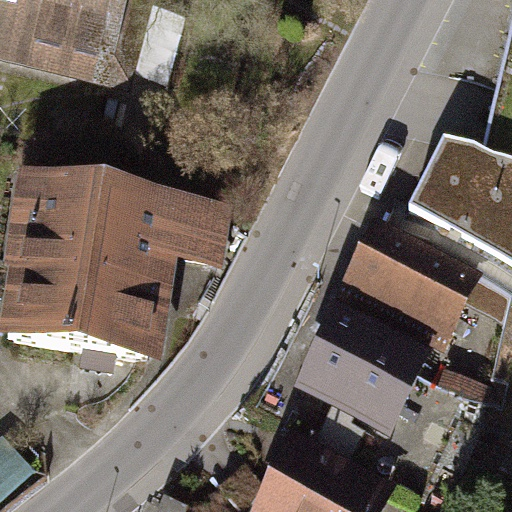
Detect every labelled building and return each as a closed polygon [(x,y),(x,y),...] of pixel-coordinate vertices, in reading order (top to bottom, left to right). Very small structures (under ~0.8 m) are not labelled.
[(132,0),(0,0),(0,65),(108,93),(132,0)] [(511,31),(485,155),(511,161),(511,267),(428,226),(416,253),(473,281),(511,299),(511,310),(496,384),(511,388),(511,31)] [(446,147),(411,217),(428,226),(511,267),(511,161),(485,155),(446,147)] [(222,277),(233,210),(24,175),(0,317),(0,351),(168,379),(186,271),(222,277)] [(439,350),(473,281),(416,253),(383,238),(359,287),(401,307),(391,327),(439,350)] [(415,359),(339,322),(305,392),(381,428),(415,359)] [(380,511),(397,480),(291,426),(246,511),(380,511)] [(0,511),(8,511),(44,482),(13,447),(0,458),(0,511)]
